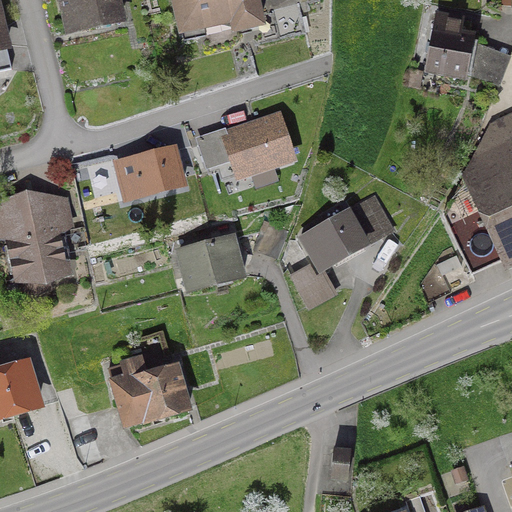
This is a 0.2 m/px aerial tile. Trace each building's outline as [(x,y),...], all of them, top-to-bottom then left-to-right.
[(79,31),(118,23),(113,0),(59,0),(67,33),(79,30),(79,31)] [(215,15),(217,23),(218,23),(213,0),(172,0),(182,43),(203,38),(199,19),(215,15)] [(234,31),(258,25),(252,0),(213,0),(218,23),(231,20),(234,31)] [(424,74),(464,81),(465,75),(471,45),(472,39),(458,36),(460,22),(435,17),(424,74)] [(0,32),(0,73),(10,71),(4,48),(4,49),(0,32)] [(471,45),(465,75),(497,87),(508,59),(471,45)] [(511,116),(489,128),(463,178),(464,179),(449,202),(458,222),(447,228),(470,276),(481,271),(502,262),(498,253),(511,247),(511,116)] [(236,180),(294,162),(281,122),(229,139),(226,130),(198,139),(207,168),(230,161),(236,180)] [(131,199),(180,187),(172,152),(134,161),(134,162),(120,165),(125,185),(128,184),(131,199)] [(66,232),(60,203),(23,210),(21,201),(0,205),(0,212),(13,277),(18,275),(23,295),(47,290),(45,280),(64,276),(55,234),(66,232)] [(345,216),(363,247),(389,233),(371,201),(345,216)] [(328,264),(329,266),(363,247),(345,216),(301,240),(317,270),(328,264)] [(262,223),(251,251),(276,261),(287,233),(262,223)] [(186,292),(240,278),(231,240),(177,254),(186,292)] [(308,309),(333,296),(322,276),(297,290),(308,309)] [(122,378),(109,382),(123,429),(186,411),(174,369),(145,378),(140,359),(118,366),(122,378)] [(0,418),(36,408),(24,367),(0,373),(0,418)] [(348,453),(332,452),(329,481),(345,482),(348,453)]
